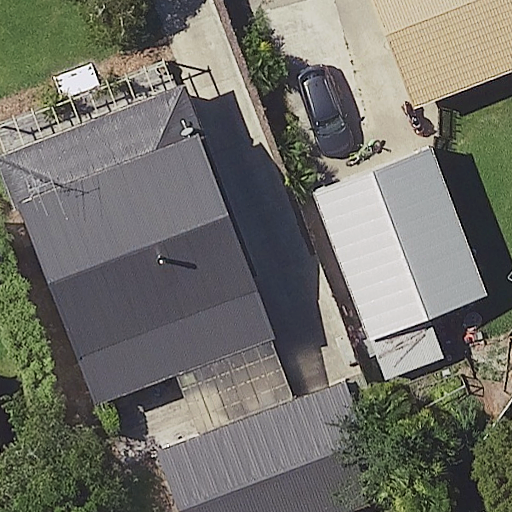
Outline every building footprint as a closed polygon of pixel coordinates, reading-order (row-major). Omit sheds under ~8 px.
[(511,74),(511,0),(381,0),(427,109),(511,74)] [(283,337),(189,88),(14,153),(107,403),(283,337)] [(491,298),(437,144),(323,184),(391,378),(448,358),(434,318),(491,298)] [(0,452),(13,451),(4,369),(0,369),(0,452)] [(349,511),(401,494),(361,384),(168,453),(189,511),(349,511)]
